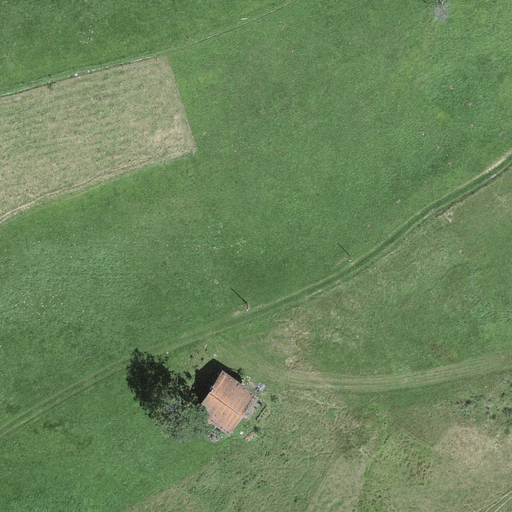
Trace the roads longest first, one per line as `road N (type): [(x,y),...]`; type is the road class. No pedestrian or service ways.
road 1 (track): [(511,160),(430,210),(369,265),(292,305),(180,341),(60,400),(0,440)]
road 2 (track): [(0,89),(182,44),(290,0)]
